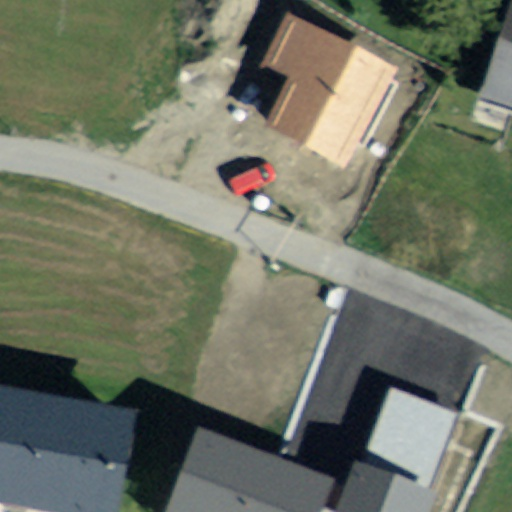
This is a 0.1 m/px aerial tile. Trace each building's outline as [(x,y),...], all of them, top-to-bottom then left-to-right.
[(347,160),(385,76),(293,34),(277,68),(299,77),(276,128),(347,160)] [(511,56),(499,98),(511,101),(511,56)] [(347,293),(280,463),(351,491),(388,396),(458,423),(487,348),(417,321),(347,293)] [(1,413),(0,417),(0,505),(40,511),(111,511),(124,434),(1,413)] [(312,511),(318,498),(206,454),(183,511),(312,511)] [(423,511),(425,509),(358,483),(346,511),(423,511)]
